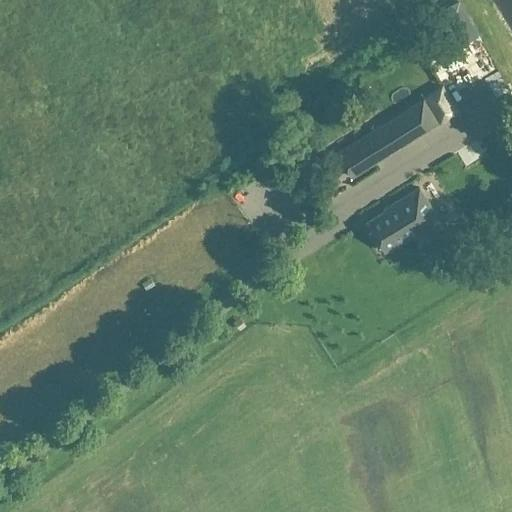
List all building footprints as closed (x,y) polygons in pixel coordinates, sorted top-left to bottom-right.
[(425,20),(442,53),(475,35),(459,3),(425,20)] [(443,87),(422,100),(430,113),(436,123),(457,110),(443,87)] [(422,100),(336,154),(350,177),(387,154),(386,152),(398,145),(399,147),(436,123),(430,113),(422,100)] [(365,223),(383,252),(391,247),(404,239),(403,238),(406,235),(408,238),(438,220),(418,188),(388,207),(390,210),(387,212),(386,210),(365,223)] [(418,251),(383,272),(391,285),(426,264),(418,251)]
